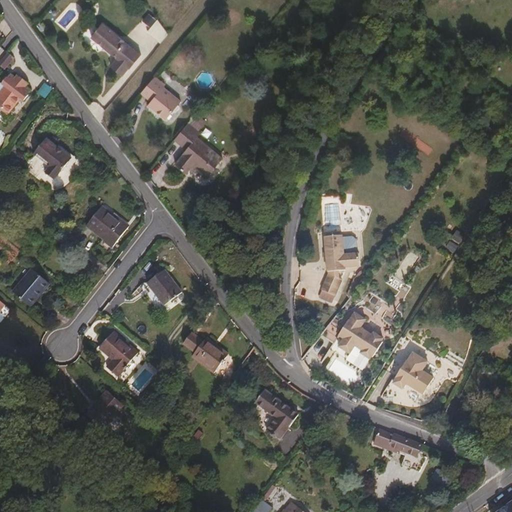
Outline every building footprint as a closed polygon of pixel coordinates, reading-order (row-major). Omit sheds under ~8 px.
[(148,13),(142,20),(151,27),(147,32),(161,43),(170,32),(148,13)] [(140,52),(101,19),(90,33),(115,55),(108,63),(120,73),(127,65),(128,65),(140,52)] [(0,66),(4,69),(13,58),(7,52),(0,60),(0,66)] [(8,114),(20,99),(24,101),(28,96),(28,95),(28,94),(31,91),(25,86),(15,78),(11,75),(8,79),(7,78),(2,84),(7,88),(0,95),(0,119),(6,124),(11,117),(8,114)] [(28,84),(17,75),(15,78),(25,86),(28,84)] [(164,119),(180,101),(163,86),(164,84),(154,75),(140,91),(147,97),(151,92),(155,95),(150,100),(147,104),(164,119)] [(39,95),(48,99),(53,87),(43,83),(39,95)] [(220,161),(195,139),(197,135),(185,125),(171,142),(183,152),(179,157),(179,158),(172,166),(183,175),(190,167),(191,165),(196,168),(194,170),(205,179),(220,161)] [(60,174),(73,158),(47,137),(35,153),(50,166),(50,167),(46,172),(55,179),(59,173),(60,174)] [(324,231),(340,231),(339,199),(323,199),(324,231)] [(110,249),(129,226),(101,204),(83,227),(110,249)] [(358,266),(356,253),(343,254),(341,235),(321,236),(325,271),(328,271),(329,276),(328,276),(319,297),(331,302),(341,282),(338,280),(338,272),(346,271),(345,268),(358,266)] [(449,241),(445,248),(454,254),(458,247),(449,241)] [(31,304),(50,281),(33,266),(13,289),(31,304)] [(183,295),(165,270),(147,283),(164,308),(183,295)] [(387,283),(400,290),(405,282),(391,275),(387,283)] [(383,339),(372,332),(370,334),(361,328),(366,320),(354,312),(347,321),(346,320),(339,327),(335,336),(342,339),(336,346),(347,354),(352,346),(361,352),(358,354),(368,360),(370,357),(372,359),(382,344),(381,343),(383,339)] [(137,353),(112,331),(97,349),(112,362),(105,369),(116,378),(137,353)] [(226,359),(211,347),(214,344),(207,339),(203,344),(191,335),(182,346),(194,355),(192,359),(213,375),(226,359)] [(283,345),(278,340),(273,344),(278,349),(283,345)] [(228,356),(214,344),(211,347),(226,359),(228,356)] [(433,378),(422,372),(428,362),(411,351),(404,361),(402,360),(391,376),(394,378),(391,382),(400,388),(404,383),(422,394),(433,378)] [(279,442),(298,415),(264,389),(252,402),(276,421),(267,433),(279,442)] [(101,429),(122,407),(107,392),(96,403),(97,405),(87,416),(101,429)] [(423,445),(380,428),(374,443),(380,445),(383,444),(384,444),(389,446),(407,452),(405,456),(401,465),(419,472),(426,458),(418,454),(423,445)] [(405,456),(407,452),(389,446),(388,449),(405,456)] [(511,511),(511,497),(491,511),(511,511)] [(267,511),(271,507),(262,500),(253,511),(267,511)]
